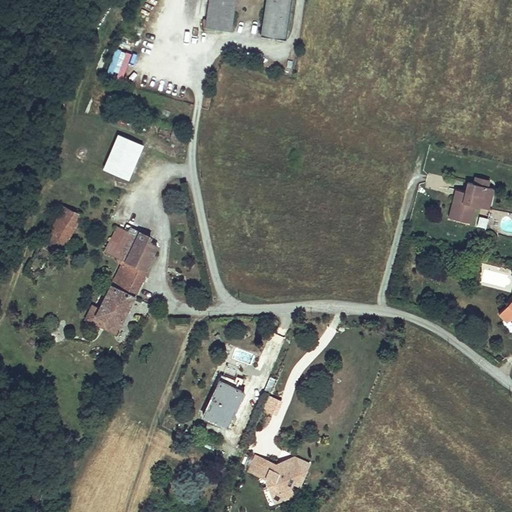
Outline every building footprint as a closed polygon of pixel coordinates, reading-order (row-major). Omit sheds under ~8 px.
[(209,0),(206,27),(230,32),(235,0),(266,0),(261,36),(285,39),(291,0),(209,0)] [(122,81),(132,55),(118,49),(108,75),(122,81)] [(115,107),(110,117),(183,142),(186,132),(115,107)] [(117,136),(105,168),(130,178),(143,145),(117,136)] [(489,180),(475,177),(473,184),(487,188),(489,180)] [(454,197),(449,218),(470,223),(474,206),(488,210),(493,189),(487,188),(473,184),(467,183),(465,192),(463,199),(454,197)] [(465,192),(455,190),(454,197),(463,199),(465,192)] [(63,207),(44,243),(53,248),(71,211),(63,207)] [(71,211),(53,248),(61,252),(81,217),(71,211)] [(479,216),(477,226),(486,229),(489,219),(479,216)] [(511,222),(503,222),(503,232),(511,233),(511,222)] [(117,227),(105,252),(120,259),(119,262),(121,263),(99,309),(96,315),(104,319),(108,325),(113,324),(120,327),(157,247),(117,227)] [(511,308),(508,304),(498,314),(507,321),(509,319),(511,321),(511,308)] [(86,321),(115,335),(120,327),(113,324),(108,325),(104,319),(96,315),(99,309),(93,306),(86,321)] [(221,375),(203,416),(226,427),(241,393),(235,390),(239,381),(221,375)] [(259,456),(251,473),(260,478),(268,460),(259,456)] [(277,464),(268,460),(260,478),(267,480),(275,499),(282,496),(284,501),(294,497),(291,489),(292,485),(295,478),(302,481),(309,465),(295,459),(289,473),(279,469),(277,464)] [(295,459),(277,464),(279,469),(289,473),(295,459)] [(302,481),(295,478),(292,485),(299,488),(302,481)] [(282,496),(275,499),(277,505),(284,501),(282,496)]
